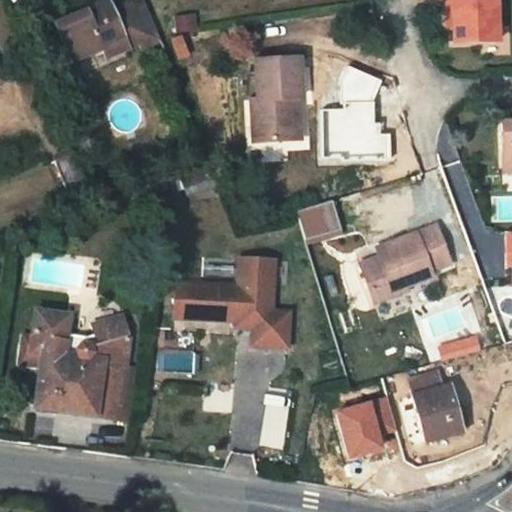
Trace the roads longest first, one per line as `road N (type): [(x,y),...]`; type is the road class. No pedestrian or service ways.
road 1 (tertiary): [(349,511),(146,484)]
road 2 (tertiary): [(146,484),(0,466)]
